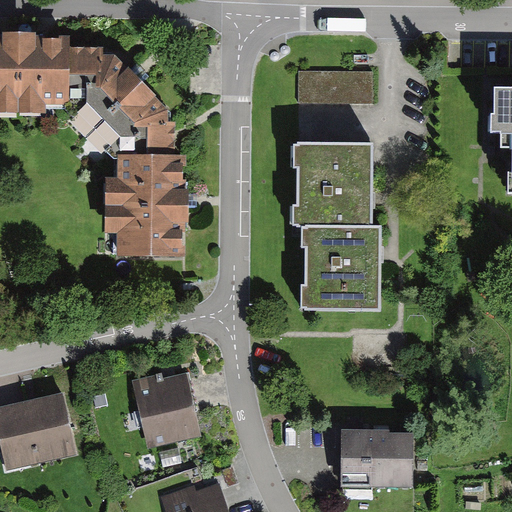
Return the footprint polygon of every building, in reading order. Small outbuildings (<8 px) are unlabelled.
[(18,42),(0,41),(0,102),(66,102),(123,160),(122,256),(182,257),(182,208),(183,159),(171,159),(172,119),(135,85),(99,53),(68,53),(69,42),(18,42)] [(373,73),(299,73),(299,106),(373,106),(373,73)] [(511,96),(494,96),(494,123),(491,123),(491,140),(501,140),(501,156),(511,156),(511,181),(508,182),(508,201),(511,201),(511,96)] [(373,237),(375,155),(298,154),(298,155),(294,155),(293,178),(297,179),(297,214),(293,214),(293,235),(296,235),(296,236),(306,236),(373,237)] [(306,236),(306,237),(302,237),(301,258),(306,258),(305,294),(301,294),(301,318),(305,318),(305,320),(381,321),(383,237),(373,237),(306,236)] [(193,378),(139,387),(149,445),(203,436),(193,378)] [(64,396),(0,410),(0,426),(9,466),(76,451),(64,396)] [(414,434),(348,430),(345,480),(411,484),(414,434)] [(230,511),(221,482),(167,498),(171,511),(230,511)]
